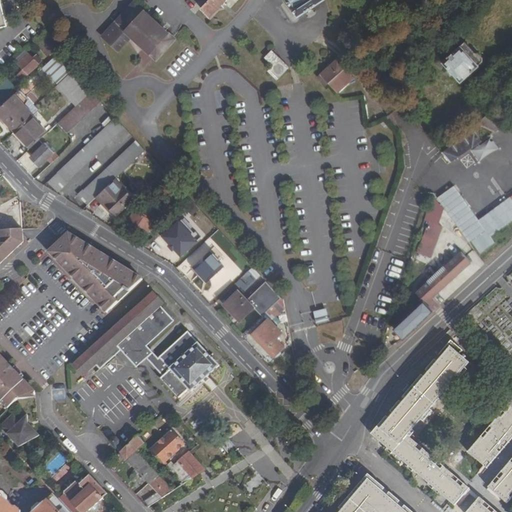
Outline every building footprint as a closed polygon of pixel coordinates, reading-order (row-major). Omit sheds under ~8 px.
[(0,0),(0,23),(9,21),(2,0),(0,0)] [(209,0),(202,9),(212,19),(228,0),(209,0)] [(287,0),(298,15),(321,0),(287,0)] [(103,37),(120,52),(134,38),(155,59),(175,38),(135,1),(130,6),(131,7),(122,16),(121,15),(115,21),(117,22),(103,37)] [(48,29),(40,36),(53,50),(61,43),(48,29)] [(463,48),(460,44),(442,61),(461,81),(479,65),(477,63),(483,60),(483,55),(478,50),(472,50),(471,51),(465,45),(463,48)] [(268,70),(277,79),(290,68),(273,50),(267,56),(274,65),(268,70)] [(20,61),(29,72),(40,63),(29,52),(20,61)] [(72,70),(57,54),(45,66),(59,81),(72,70)] [(329,65),(319,74),(336,94),(355,77),(338,58),(334,61),(333,59),(328,64),(329,65)] [(59,81),(78,102),(91,90),(89,88),(72,70),(59,81)] [(35,103),(20,87),(15,91),(34,111),(38,107),(35,103)] [(100,101),(91,90),(78,102),(76,104),(57,121),(67,132),(100,101)] [(34,111),(15,91),(2,104),(0,105),(0,110),(7,118),(16,128),(32,113),(34,111)] [(31,145),(48,130),(32,113),(16,128),(15,129),(31,145)] [(127,128),(115,115),(87,143),(47,179),(58,190),(127,128)] [(28,148),(31,145),(15,129),(12,131),(28,148)] [(475,130),(442,151),(444,153),(450,161),(482,140),(481,137),(475,130)] [(482,140),(494,132),(492,130),(481,137),(482,140)] [(118,174),(146,149),(136,138),(84,186),(84,187),(79,192),(88,202),(98,193),(116,176),(118,174)] [(59,154),(47,140),(31,153),(40,162),(49,155),(53,159),(59,154)] [(25,154),(19,161),(28,168),(33,162),(25,154)] [(168,182),(173,177),(167,172),(163,176),(168,182)] [(136,192),(118,174),(116,176),(134,194),(136,192)] [(134,194),(116,176),(98,193),(104,200),(106,197),(115,205),(112,207),(117,212),(134,194)] [(186,202),(192,198),(176,181),(171,186),(186,202)] [(454,186),(438,198),(446,210),(470,241),(472,240),(481,253),(495,242),(491,236),(511,220),(511,197),(511,196),(479,220),(454,186)] [(198,204),(192,198),(186,203),(193,209),(198,204)] [(431,221),(441,225),(446,210),(438,198),(430,220),(431,221)] [(146,228),(153,232),(160,221),(153,216),(157,211),(149,206),(145,213),(133,206),(128,215),(147,226),(146,228)] [(164,232),(172,241),(173,239),(178,245),(185,252),(204,236),(199,230),(196,232),(181,217),(164,232)] [(431,221),(420,252),(433,257),(444,226),(441,225),(431,221)] [(25,240),(24,227),(2,229),(3,241),(2,242),(25,240)] [(104,253),(70,233),(55,247),(112,308),(144,278),(104,253)] [(0,265),(25,242),(25,240),(2,261),(0,263),(0,265)] [(0,258),(2,261),(25,240),(2,242),(0,243),(0,258)] [(112,308),(55,247),(52,251),(108,311),(112,308)] [(213,248),(196,263),(210,279),(227,264),(213,248)] [(404,338),(446,299),(439,291),(474,259),(464,248),(419,291),(426,299),(409,314),(395,327),(404,338)] [(210,279),(196,263),(194,265),(208,280),(210,279)] [(226,300),(242,318),(263,300),(254,290),(248,295),(241,287),(226,300)] [(101,367),(115,354),(121,348),(134,361),(144,352),(148,356),(165,374),(161,377),(159,374),(158,375),(181,400),(183,399),(180,396),(190,387),(192,390),(220,364),(189,330),(159,358),(146,344),(173,320),(160,305),(164,302),(153,291),(74,363),(84,375),(97,363),(101,367)] [(469,311),(476,319),(482,313),(475,306),(469,311)] [(327,307),(317,310),(319,320),(330,317),(327,307)] [(272,315),(278,320),(281,317),(276,311),(272,315)] [(463,317),(472,327),(474,325),(472,323),(476,319),(469,311),(463,317)] [(278,320),(272,315),(256,330),(276,352),(287,343),(279,333),(285,328),(278,320)] [(455,505),(468,490),(416,446),(419,443),(411,436),(407,433),(412,427),(420,419),(430,408),(439,398),(448,388),(457,378),(466,368),(470,363),(460,353),(463,350),(452,340),(432,363),(389,412),(384,418),(371,432),(387,447),(386,448),(396,457),(398,454),(409,463),(407,466),(417,475),(420,472),(430,481),(428,483),(438,493),(441,490),(451,499),(450,500),(455,505)] [(138,365),(148,356),(144,352),(134,361),(138,365)] [(0,396),(10,408),(19,399),(37,398),(36,391),(0,353),(0,396)] [(469,370),(466,368),(457,378),(460,380),(469,370)] [(448,388),(439,398),(442,401),(451,391),(448,388)] [(468,452),(483,465),(511,432),(511,400),(508,405),(510,407),(501,418),(499,416),(490,426),(493,428),(483,439),(481,437),(468,452)] [(510,407),(508,405),(499,416),(501,418),(510,407)] [(430,408),(420,419),(423,421),(433,411),(430,408)] [(0,427),(20,448),(41,436),(31,424),(29,415),(21,422),(13,415),(0,427)] [(490,426),(481,437),(483,439),(493,428),(490,426)] [(407,433),(411,436),(416,431),(412,427),(407,433)] [(161,459),(168,465),(170,463),(167,459),(185,444),(173,430),(152,449),(161,459)] [(511,438),(511,432),(483,465),(486,468),(511,438)] [(146,442),(139,435),(125,447),(122,451),(121,452),(128,459),(137,450),(146,442)] [(112,440),(122,451),(125,447),(120,442),(121,440),(117,436),(115,437),(112,440)] [(416,446),(468,490),(470,487),(419,443),(416,446)] [(163,497),(174,489),(153,467),(137,450),(128,459),(158,491),(145,499),(150,506),(163,497)] [(184,483),(208,468),(191,450),(170,468),(184,483)] [(174,489),(184,483),(170,468),(168,465),(161,459),(153,467),(174,489)] [(511,459),(489,486),(492,489),(511,465),(511,459)] [(511,465),(492,489),(509,503),(511,498),(511,496),(511,495),(511,493),(511,465)] [(80,511),(86,511),(109,493),(91,474),(81,482),(77,479),(58,496),(73,511),(79,511),(80,511)] [(412,511),(404,504),(401,507),(382,490),(384,488),(368,474),(335,511),(370,511),(371,511),(372,511),(412,511)] [(468,490),(478,499),(481,496),(470,487),(468,490)] [(401,507),(404,504),(384,488),(382,490),(401,507)] [(0,511),(63,511),(52,500),(51,499),(36,511),(21,511),(17,507),(10,500),(10,496),(6,491),(2,492),(0,489),(0,511)] [(73,511),(58,496),(56,493),(52,497),(52,500),(63,511),(73,511)] [(494,511),(500,511),(481,496),(478,499),(494,511)] [(494,511),(478,499),(467,511),(494,511)]
